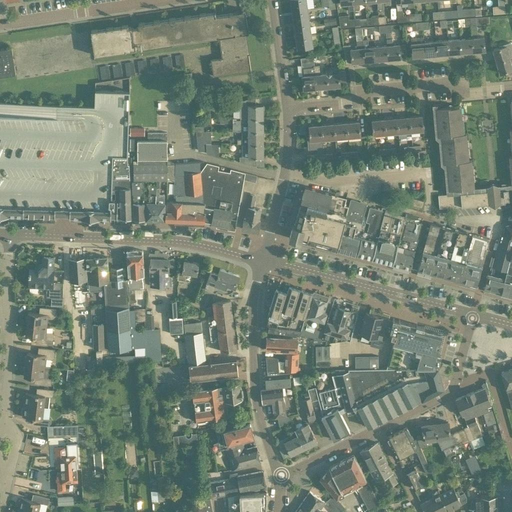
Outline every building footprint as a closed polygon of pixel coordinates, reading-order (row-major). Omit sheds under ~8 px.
[(290,0),(292,10),(306,8),(304,0),(290,0)] [(348,10),(353,10),(352,0),(340,0),(341,4),(347,4),(348,10)] [(364,0),(352,0),(353,10),(359,10),(359,3),(365,2),(364,0)] [(376,0),(376,1),(377,9),(383,9),(382,1),(388,0),(376,0)] [(458,17),(475,16),(474,8),(462,9),(462,4),(456,5),(458,17)] [(292,10),(293,23),(308,21),(306,8),(292,10)] [(397,22),(414,21),(414,14),(408,14),(408,15),(403,16),(402,11),(396,11),(397,22)] [(211,60),(213,76),(250,71),(244,34),(248,33),(244,12),(242,12),(215,16),(214,13),(168,19),(138,23),(138,27),(131,28),(131,27),(128,27),(128,25),(90,30),(94,55),(136,49),(135,44),(140,43),(141,48),(142,48),(172,43),(172,44),(219,37),(222,58),(211,60)] [(366,25),(378,24),(378,17),(378,14),(371,15),(369,17),(366,18),(366,25)] [(340,27),(354,26),(354,19),(349,19),(348,15),(338,16),(340,27)] [(469,18),(470,25),(471,38),(472,51),(485,50),(483,37),(477,37),(475,17),(469,18)] [(293,23),(295,36),(310,34),(308,21),(293,23)] [(384,26),(385,33),(386,45),(387,59),(399,58),(399,53),(405,53),(404,44),(391,45),(390,32),(391,32),(390,25),(384,26)] [(379,33),(385,33),(384,26),(373,27),(373,35),(379,35),(379,33)] [(315,33),(310,34),(295,36),(297,49),(312,47),(312,53),(314,53),(315,51),(322,51),(321,45),(317,46),(315,33)] [(424,56),(423,42),(422,37),(410,38),(412,57),(424,56)] [(459,39),(461,52),(472,51),(471,38),(459,39)] [(363,61),(362,47),(362,39),(355,40),(356,48),(350,49),(349,45),(344,45),(345,58),(351,57),(351,62),(363,61)] [(459,39),(447,40),(449,53),(461,52),(459,39)] [(447,40),(435,41),(437,54),(449,53),(447,40)] [(435,41),(423,42),(424,56),(437,54),(435,41)] [(492,49),(496,61),(511,56),(511,43),(510,43),(498,46),(498,48),(492,49)] [(374,46),(375,60),(387,59),(386,45),(374,46)] [(374,46),(362,47),(363,61),(375,60),(374,46)] [(0,77),(16,75),(11,48),(0,49),(0,77)] [(170,69),(169,56),(161,56),(161,55),(147,56),(148,72),(151,72),(150,57),(160,57),(161,70),(170,69)] [(511,56),(496,61),(499,73),(511,69),(510,63),(511,62),(511,56)] [(315,88),(313,66),(312,57),(300,58),(303,89),(315,88)] [(152,71),(160,71),(159,58),(151,58),(152,71)] [(127,78),(101,79),(101,89),(130,89),(130,74),(147,74),(147,60),(127,60),(127,78)] [(319,65),(313,66),(315,88),(327,87),(325,67),(322,67),(323,74),(320,74),(319,65)] [(325,67),(327,87),(340,86),(339,81),(347,81),(345,69),(337,70),(338,72),(329,73),(328,66),(325,67)] [(0,216),(8,216),(8,215),(55,217),(55,215),(69,215),(69,217),(81,217),(81,219),(98,219),(98,218),(111,218),(111,217),(117,217),(117,202),(114,202),(114,199),(112,198),(112,193),(113,156),(127,156),(129,91),(95,90),(94,105),(9,103),(8,116),(0,115),(0,216)] [(239,108),(239,118),(247,118),(247,117),(262,118),(262,105),(254,105),(254,98),(230,102),(230,108),(239,108)] [(446,163),(448,176),(449,190),(473,188),(471,160),(468,160),(465,133),(462,133),(460,106),(448,107),(447,106),(443,107),(443,104),(435,105),(438,136),(441,136),(443,163),(446,163)] [(409,117),(410,131),(423,130),(422,116),(409,117)] [(247,118),(239,118),(239,125),(241,125),(241,131),(262,131),(262,118),(247,117),(247,118)] [(409,117),(396,118),(398,133),(406,132),(406,136),(411,135),(410,131),(409,117)] [(396,118),(384,119),(385,134),(398,133),(396,118)] [(372,135),(385,134),(384,119),(371,121),(372,135)] [(346,123),(347,137),(360,136),(359,122),(346,123)] [(346,123),(333,124),(335,139),(347,137),(346,123)] [(333,124),(321,125),(322,140),(335,139),(333,124)] [(309,141),(322,140),(321,125),(308,126),(309,141)] [(236,144),(241,144),(263,143),(262,131),(241,131),(241,139),(236,139),(236,144)] [(133,161),(133,181),(167,180),(167,177),(174,182),(174,194),(175,194),(175,201),(166,200),(166,201),(165,220),(174,221),(203,222),(204,206),(204,203),(203,203),(202,194),(202,193),(201,178),(200,171),(199,171),(200,161),(174,163),(167,159),(167,140),(147,140),(146,140),(137,140),(137,161),(133,161)] [(206,143),(206,153),(215,155),(215,144),(206,143)] [(263,157),(263,143),(241,144),(241,157),(238,157),(238,162),(255,166),(255,157),(263,157)] [(113,156),(112,193),(120,193),(120,217),(120,218),(131,219),(128,165),(127,165),(127,156),(113,156)] [(207,162),(200,171),(201,178),(202,193),(202,194),(203,203),(204,203),(204,206),(203,222),(204,222),(211,223),(213,208),(216,208),(222,170),(218,169),(219,165),(207,162)] [(213,208),(211,223),(213,224),(216,224),(220,224),(220,222),(229,222),(234,223),(235,224),(242,184),(241,184),(242,179),(243,172),(229,168),(229,171),(222,170),(216,208),(213,208)] [(245,172),(244,179),(255,182),(257,175),(245,172)] [(144,203),(143,181),(131,181),(132,218),(145,219),(144,203)] [(156,182),(156,186),(155,220),(163,220),(163,194),(159,194),(160,182),(156,182)] [(146,219),(155,220),(156,186),(149,185),(148,203),(146,203),(146,219)] [(337,195),(304,187),(294,225),(292,225),(288,238),(300,241),(300,239),(323,245),(337,249),(348,206),(344,205),(346,198),(337,195)] [(509,202),(507,187),(498,188),(499,203),(509,202)] [(438,209),(479,205),(489,204),(488,191),(438,195),(438,209)] [(422,207),(424,201),(412,197),(410,204),(422,207)] [(357,201),(350,199),(348,206),(337,249),(357,254),(363,231),(364,224),(361,223),(366,205),(357,202),(357,201)] [(258,232),(258,230),(260,221),(258,220),(260,210),(248,207),(246,218),(244,218),(242,229),(258,232)] [(367,232),(363,231),(357,254),(372,258),(385,211),(369,207),(365,222),(369,223),(367,232)] [(385,211),(372,258),(392,264),(405,216),(395,214),(396,212),(385,209),(385,211)] [(505,225),(503,235),(511,237),(511,215),(511,224),(505,225)] [(414,219),(405,216),(392,264),(410,268),(415,250),(422,223),(414,221),(414,219)] [(417,270),(432,274),(444,227),(430,223),(417,270)] [(458,230),(444,227),(432,274),(445,278),(458,230)] [(472,234),(458,230),(445,278),(459,282),(472,234)] [(472,234),(459,282),(476,286),(489,239),(472,234)] [(511,248),(511,237),(503,235),(501,244),(494,268),(489,266),(487,273),(483,288),(500,293),(511,248)] [(511,248),(500,293),(511,295),(511,248)] [(127,251),(126,251),(129,302),(135,302),(135,298),(134,288),(145,288),(142,250),(136,250),(132,250),(127,251)] [(149,253),(149,258),(150,258),(150,270),(151,286),(171,286),(171,277),(168,275),(168,265),(173,267),(174,267),(174,266),(174,265),(174,264),(174,262),(174,261),(173,260),(173,258),(170,260),(169,260),(169,258),(168,258),(166,257),(168,254),(167,254),(166,253),(165,253),(163,252),(162,251),(160,251),(159,251),(157,250),(156,250),(155,250),(155,254),(149,253)] [(107,256),(86,258),(87,269),(88,268),(89,283),(104,282),(109,282),(108,280),(108,267),(107,256)] [(62,282),(53,282),(53,271),(52,271),(53,258),(42,257),(42,266),(37,270),(29,270),(29,286),(37,286),(37,287),(46,288),(46,297),(61,298),(62,282)] [(84,259),(70,260),(71,278),(72,278),(73,284),(71,284),(72,298),(74,298),(75,310),(90,309),(89,292),(87,292),(84,259)] [(184,260),(181,272),(197,275),(199,263),(184,260)] [(109,282),(104,282),(104,290),(108,350),(131,348),(145,347),(146,360),(161,359),(159,328),(153,329),(146,329),(136,329),(130,330),(129,310),(127,278),(123,279),(122,266),(110,267),(111,280),(108,280),(109,282)] [(234,287),(235,287),(239,276),(220,269),(218,274),(210,271),(205,288),(215,292),(215,291),(215,290),(216,290),(217,290),(218,290),(224,292),(226,292),(227,292),(229,292),(230,291),(231,291),(232,290),(233,289),(233,288),(234,287)] [(289,285),(286,292),(275,288),(268,308),(268,311),(265,329),(299,334),(312,293),(289,285)] [(312,293),(299,334),(320,338),(325,326),(319,324),(320,321),(323,322),(326,313),(323,312),(327,301),(326,301),(328,297),(313,292),(312,293)] [(176,300),(168,301),(169,315),(176,315),(177,315),(176,300)] [(230,300),(219,301),(213,302),(214,317),(208,317),(211,342),(220,341),(221,352),(236,350),(230,300)] [(345,307),(344,309),(336,307),(331,323),(327,321),(324,331),(322,338),(331,341),(333,333),(344,337),(343,339),(348,341),(359,305),(352,303),(350,311),(348,311),(348,308),(345,307)] [(26,324),(46,326),(47,318),(52,319),(55,316),(56,308),(40,306),(39,314),(28,312),(27,315),(25,316),(25,320),(27,322),(26,324)] [(364,313),(357,340),(380,346),(388,315),(372,310),(370,309),(368,314),(364,313)] [(152,315),(145,315),(145,318),(145,320),(145,329),(146,329),(153,329),(152,315)] [(176,315),(169,315),(171,333),(183,332),(182,317),(176,317),(176,315)] [(394,338),(386,370),(407,369),(437,369),(441,355),(436,354),(441,333),(423,328),(423,327),(391,319),(388,332),(391,333),(390,337),(394,338)] [(188,364),(206,362),(202,332),(200,321),(183,323),(185,334),(184,334),(188,364)] [(46,332),(46,326),(26,324),(26,326),(24,327),(24,331),(25,333),(25,336),(36,337),(36,343),(52,345),(54,333),(46,332)] [(94,348),(103,348),(103,324),(93,324),(94,348)] [(297,370),(300,370),(300,368),(297,367),(298,353),(296,353),(297,338),(267,336),(266,349),(275,350),(274,352),(285,352),(284,369),(297,370)] [(329,366),(329,345),(315,345),(316,366),(329,366)] [(25,364),(45,367),(46,359),(52,359),(54,357),(55,349),(38,347),(38,354),(26,353),(26,355),(24,357),(23,361),(25,362),(25,364)] [(278,374),(278,365),(277,358),(265,357),(266,375),(264,375),(266,388),(282,387),(290,386),(289,373),(278,374)] [(377,357),(368,357),(369,371),(378,370),(377,357)] [(205,362),(188,364),(190,380),(236,375),(238,373),(236,359),(205,362)] [(44,378),(45,367),(25,364),(25,366),(23,368),(22,372),(24,373),(24,376),(35,377),(34,384),(51,385),(52,379),(44,378)] [(511,368),(502,371),(511,408),(511,368)] [(443,388),(437,369),(407,369),(386,370),(378,370),(369,371),(362,371),(355,371),(349,371),(356,406),(358,406),(368,426),(409,405),(424,397),(443,388)] [(334,372),(335,373),(344,411),(354,409),(353,408),(356,406),(349,371),(334,372)] [(340,412),(344,411),(335,373),(329,374),(333,388),(318,392),(323,408),(324,407),(326,414),(321,417),(333,440),(349,431),(340,412)] [(295,384),(304,382),(302,375),(294,376),(295,384)] [(471,392),(479,413),(482,412),(487,425),(495,423),(492,410),(491,410),(491,409),(488,410),(486,405),(490,404),(487,395),(489,394),(486,383),(483,384),(484,387),(471,392)] [(224,385),(200,389),(192,390),(196,421),(228,417),(226,401),(241,399),(241,397),(243,397),(242,391),(241,391),(240,389),(239,384),(224,385)] [(274,418),(277,417),(285,415),(282,387),(266,388),(261,389),(263,403),(272,402),(274,418)] [(307,389),(310,398),(310,401),(319,399),(315,387),(307,389)] [(24,405),(43,407),(49,408),(50,396),(53,396),(53,390),(37,388),(36,394),(25,393),(25,396),(22,397),(22,401),(24,403),(24,405)] [(464,427),(464,429),(466,433),(469,441),(482,435),(475,415),(479,413),(471,392),(469,392),(456,398),(463,414),(464,414),(468,425),(464,427)] [(310,401),(310,398),(302,399),(305,411),(312,409),(310,401)] [(42,419),(43,407),(24,405),(23,407),(21,408),(21,412),(23,414),(22,417),(33,418),(33,424),(50,426),(50,420),(42,419)] [(313,412),(312,409),(305,411),(309,423),(316,420),(313,412)] [(288,415),(285,415),(277,417),(279,425),(290,423),(288,415)] [(224,444),(225,448),(242,444),(241,439),(253,436),(249,423),(245,425),(244,421),(220,427),(221,432),(215,433),(219,446),(224,444)] [(456,442),(452,434),(450,434),(448,421),(435,423),(436,430),(437,437),(437,441),(441,449),(456,442)] [(295,429),(297,435),(304,449),(316,443),(307,423),(295,429)] [(418,437),(416,438),(420,447),(425,446),(424,439),(437,437),(435,423),(422,425),(423,433),(417,434),(418,437)] [(495,432),(493,425),(493,424),(486,427),(489,434),(495,432)] [(48,436),(77,435),(77,425),(48,426),(48,436)] [(415,449),(424,468),(428,466),(420,447),(416,438),(413,440),(406,427),(387,437),(398,458),(415,449)] [(463,429),(452,434),(456,442),(457,446),(469,441),(463,429)] [(173,435),(174,447),(197,445),(196,433),(192,434),(192,433),(191,433),(191,435),(191,436),(190,437),(189,438),(188,438),(187,437),(186,437),(185,436),(185,435),(185,433),(184,433),(184,434),(173,435)] [(283,458),(304,449),(297,435),(289,439),(288,437),(275,443),(283,458)] [(382,477),(384,481),(387,487),(397,482),(392,472),(376,442),(368,446),(384,476),(382,477)] [(61,467),(61,469),(76,469),(78,468),(77,456),(77,455),(76,443),(67,444),(67,449),(65,449),(65,447),(55,448),(56,467),(61,467)] [(244,449),(242,444),(225,448),(231,470),(260,462),(255,446),(244,449)] [(384,481),(382,477),(384,476),(368,446),(360,451),(375,481),(377,480),(379,485),(384,482),(384,481)] [(353,454),(340,461),(329,467),(329,468),(319,478),(336,499),(343,493),(341,491),(351,483),(368,503),(378,495),(353,454)] [(76,469),(61,469),(61,472),(57,473),(58,491),(66,491),(65,482),(77,482),(76,469)] [(406,474),(413,488),(424,483),(417,469),(406,474)] [(210,498),(240,492),(265,487),(262,471),(237,476),(237,478),(207,484),(210,498)] [(192,480),(183,481),(186,500),(195,499),(192,480)] [(439,494),(443,502),(459,494),(457,490),(455,491),(453,487),(439,494)] [(433,497),(419,504),(424,511),(443,502),(439,494),(437,489),(436,489),(437,490),(436,491),(432,495),(433,497)] [(324,511),(325,511),(342,511),(342,510),(330,497),(325,501),(309,491),(299,506),(307,511),(309,508),(315,511),(324,511)] [(266,492),(243,494),(239,494),(227,496),(228,511),(265,511),(266,506),(266,501),(266,499),(266,492)] [(443,502),(447,510),(461,504),(460,502),(465,499),(465,497),(463,492),(459,494),(443,502)] [(18,509),(30,511),(37,511),(40,502),(48,504),(49,498),(33,494),(32,500),(21,497),(20,500),(18,501),(17,505),(18,507),(18,509)] [(105,506),(115,506),(115,500),(110,501),(110,495),(106,496),(106,501),(104,501),(105,506)] [(489,496),(489,511),(497,511),(504,510),(503,495),(489,496)] [(489,511),(489,496),(474,497),(474,508),(468,509),(468,511),(489,511)] [(424,511),(423,511),(443,511),(447,510),(443,502),(424,511)]
